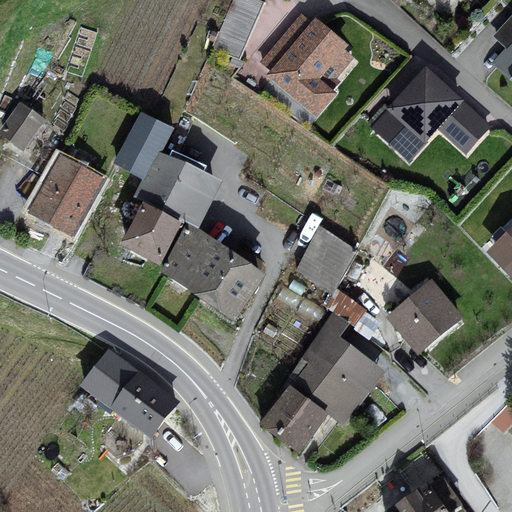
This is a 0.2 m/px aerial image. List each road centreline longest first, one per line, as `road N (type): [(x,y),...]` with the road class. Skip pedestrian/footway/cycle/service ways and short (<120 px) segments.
road 1 (tertiary): [(253,503),(223,423),(166,356),(0,268)]
road 2 (residential): [(253,503),(295,499),(385,464),(511,352)]
